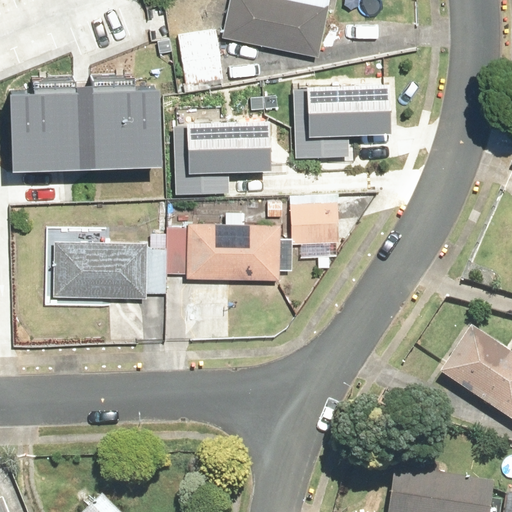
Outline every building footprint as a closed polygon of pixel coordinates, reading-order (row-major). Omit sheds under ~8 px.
[(79,0),(36,0),(45,19),(81,4),(79,0)] [(224,0),(217,37),(313,57),(324,0),(224,0)] [(101,119),(75,119),(76,190),(152,189),(151,119),(133,119),(133,101),(100,102),(101,119)] [(24,120),(4,120),(6,191),(76,190),(75,119),(56,120),(56,102),(24,102),(24,120)] [(369,103),(295,104),(296,176),(342,175),(341,150),(370,150),(369,103)] [(260,135),(171,135),(171,185),(260,186),(260,135)] [(274,281),(275,223),(183,223),(183,229),(165,229),(165,273),(183,273),(183,281),(274,281)] [(143,242),(50,240),(48,296),(141,298),(143,242)] [(466,330),(435,376),(511,426),(511,425),(511,354),(509,358),(466,330)] [(388,468),(380,511),(484,511),(489,484),(388,468)] [(110,511),(96,498),(82,511),(110,511)]
